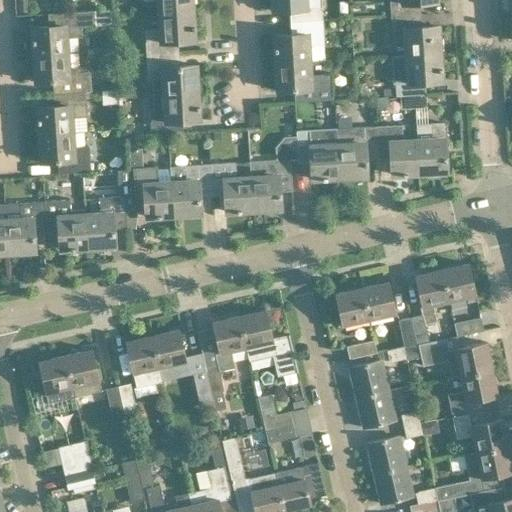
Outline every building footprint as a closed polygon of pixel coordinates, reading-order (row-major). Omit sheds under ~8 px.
[(17,0),(18,11),(28,11),(27,0),(17,0)] [(142,0),(143,0),(150,0),(158,0),(160,14),(192,12),(191,0),(142,0)] [(272,0),(273,10),(290,9),(290,22),(322,20),(321,0),(272,0)] [(389,0),(391,17),(420,14),(420,2),(437,1),(436,0),(389,0)] [(32,27),(34,54),(67,52),(66,38),(82,37),(81,25),(95,24),(94,10),(80,11),(48,13),(49,26),(32,27)] [(145,30),(146,55),(178,53),(177,41),(194,40),(192,12),(160,14),(161,29),(145,30)] [(19,14),(19,23),(38,22),(38,14),(19,14)] [(420,14),(391,17),(392,41),(406,41),(407,55),(440,53),(439,26),(421,27),(420,14)] [(275,35),(276,62),(309,60),(309,59),(324,59),(324,45),(322,20),(290,22),(291,34),(275,35)] [(67,52),(34,54),(36,81),(52,80),(53,93),(85,91),(85,90),(91,90),(90,72),(83,66),(67,67),(67,52)] [(178,53),(146,55),(148,80),(152,80),(153,94),(164,93),(164,94),(197,92),(195,65),(179,66),(178,53)] [(396,96),(400,96),(426,94),(425,81),(442,80),(440,53),(407,55),(408,70),(394,71),(396,96)] [(309,60),(276,62),(278,90),(294,89),(295,102),(331,99),(330,74),(310,75),(309,60)] [(38,107),(39,134),(72,132),(71,117),(87,116),(85,91),(53,93),(54,106),(38,107)] [(151,135),(163,134),(183,133),(182,120),(198,119),(197,92),(164,94),(165,109),(149,110),(151,135)] [(426,94),(400,96),(401,109),(426,107),(426,94)] [(376,98),(377,109),(383,109),(387,105),(389,102),(396,102),(395,96),(376,98)] [(416,124),(417,140),(419,173),(446,172),(444,122),(430,123),(416,124)] [(402,125),(376,126),(378,152),(390,151),(392,175),(419,173),(417,140),(402,141),(402,125)] [(351,127),(336,128),(337,144),(339,178),(366,176),(365,153),(378,152),(376,126),(351,127)] [(298,159),(290,159),(290,162),(311,161),(312,179),(339,178),(337,144),(336,128),(296,130),(296,136),(298,156),(298,159)] [(209,132),(209,140),(221,139),(221,131),(209,132)] [(72,132),(39,134),(41,161),(57,160),(58,173),(90,171),(89,146),(73,147),(72,132)] [(250,161),(251,177),(253,209),(280,208),(279,185),(292,184),(290,162),(290,159),(298,159),(298,156),(296,136),(284,137),(275,146),(276,159),(250,161)] [(142,148),(128,149),(131,195),(144,194),(146,216),(173,214),(170,166),(169,166),(170,182),(156,183),(155,167),(143,168),(142,148)] [(235,162),(210,164),(212,189),(224,189),(226,211),(253,209),(251,177),(236,178),(235,162)] [(185,165),(170,166),(173,214),(200,213),(199,190),(212,189),(210,164),(185,165)] [(100,213),(85,214),(87,247),(114,245),(113,222),(126,222),(124,196),(99,197),(100,213)] [(69,199),(44,201),(46,227),(58,226),(60,248),(87,247),(85,214),(85,210),(70,211),(69,199)] [(19,203),(4,204),(7,252),(35,250),(33,228),(46,227),(44,201),(19,203)] [(468,263),(442,269),(449,301),(475,295),(468,263)] [(415,275),(420,294),(426,322),(437,320),(433,304),(449,301),(442,269),(415,275)] [(388,281),(362,287),(369,319),(396,313),(388,281)] [(369,319),(362,287),(335,293),(343,325),(369,319)] [(265,309),(238,315),(249,359),(274,353),(279,374),(297,369),(290,336),(273,340),(265,309)] [(217,363),(204,366),(212,401),(214,401),(216,410),(228,407),(223,390),(219,371),(235,367),(234,363),(249,359),(238,315),(212,321),(217,340),(220,352),(215,353),(217,363)] [(422,315),(411,317),(417,344),(431,342),(431,341),(442,339),(442,338),(431,341),(431,340),(440,337),(437,322),(424,325),(422,315)] [(411,317),(398,320),(404,346),(417,344),(411,317)] [(481,317),(461,321),(454,323),(457,336),(483,330),(481,317)] [(179,329),(152,335),(159,367),(162,381),(189,374),(186,361),(179,329)] [(152,335),(126,341),(133,373),(159,367),(152,335)] [(417,344),(404,346),(403,346),(406,357),(420,354),(423,365),(446,359),(442,339),(431,341),(431,342),(417,344)] [(374,340),(346,346),(349,358),(377,353),(374,340)] [(451,377),(460,375),(492,368),(487,342),(446,350),(451,377)] [(403,346),(387,350),(390,361),(406,357),(403,346)] [(92,348),(65,354),(75,396),(101,390),(92,348)] [(75,396),(65,354),(39,360),(48,402),(75,396)] [(350,366),(357,397),(387,390),(380,359),(350,366)] [(204,366),(191,369),(198,395),(199,395),(201,404),(212,401),(204,366)] [(447,394),(452,416),(491,408),(488,397),(498,395),(492,368),(460,375),(463,391),(447,394)] [(130,382),(118,385),(124,412),(137,409),(130,382)] [(118,385),(106,388),(112,415),(124,412),(118,385)] [(387,390),(357,397),(364,427),(394,420),(387,390)] [(257,397),(262,417),(265,429),(292,423),(289,411),(277,414),(272,394),(257,397)] [(491,408),(452,416),(456,438),(472,435),(476,451),(508,445),(502,418),(493,420),(491,408)] [(418,413),(402,416),(404,426),(420,422),(418,413)] [(420,422),(404,426),(406,436),(422,432),(420,422)] [(292,423),(265,429),(268,443),(295,436),(292,423)] [(368,442),(375,473),(405,466),(398,435),(368,442)] [(234,436),(221,439),(231,479),(243,476),(234,436)] [(211,487),(189,493),(192,511),(220,511),(218,501),(235,497),(231,479),(221,439),(210,441),(217,467),(207,470),(211,487)] [(78,442),(58,446),(62,462),(65,475),(92,469),(86,440),(78,442)] [(511,464),(508,445),(476,451),(464,454),(469,479),(477,477),(481,477),(481,478),(511,471),(511,464)] [(134,458),(143,497),(146,511),(192,511),(189,493),(175,496),(177,507),(166,510),(159,481),(153,483),(147,455),(134,458)] [(143,497),(134,458),(123,461),(133,499),(143,497)] [(319,462),(275,472),(284,510),(310,503),(309,497),(326,493),(319,462)] [(405,466),(375,473),(382,503),(412,496),(405,466)] [(92,469),(65,475),(68,488),(73,487),(74,493),(96,488),(95,482),(92,469)] [(248,478),(252,496),(256,511),(273,511),(284,510),(275,472),(248,478)] [(469,479),(435,486),(438,499),(468,493),(479,491),(477,477),(469,479)] [(479,491),(468,493),(472,511),(511,511),(511,496),(507,498),(504,486),(479,491)] [(73,511),(75,511),(88,506),(83,496),(69,503),(73,511)] [(413,504),(415,511),(433,511),(440,511),(437,499),(413,504)]
